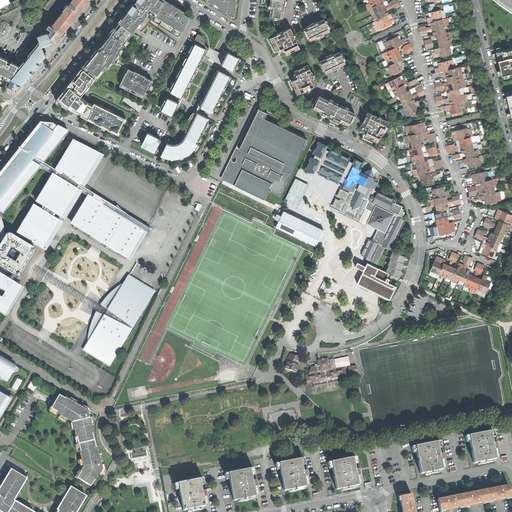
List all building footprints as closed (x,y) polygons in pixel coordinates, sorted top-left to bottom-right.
[(68,0),(49,23),(50,24),(44,31),(45,32),(44,33),(39,36),(40,41),(43,46),(53,42),(51,37),(57,42),(63,33),(78,14),(89,0),(68,0)] [(51,10),(59,0),(50,0),(46,5),(51,10)] [(119,22),(120,23),(133,33),(137,27),(141,23),(142,23),(147,17),(146,16),(151,11),(157,16),(166,1),(165,0),(136,0),(134,3),(119,22)] [(207,0),(231,16),(235,16),(236,0),(207,0)] [(272,0),(272,6),(270,16),(283,18),(284,10),(286,10),(287,8),(285,7),(285,0),(272,0)] [(511,0),(492,0),(511,14),(511,0)] [(178,8),(166,1),(157,16),(183,32),(190,18),(185,14),(186,13),(178,8)] [(384,5),(383,2),(372,7),(376,13),(386,8),(384,5)] [(386,8),(376,13),(378,19),(389,14),(387,11),(386,8)] [(441,9),(431,12),(432,14),(432,17),(427,18),(428,22),(431,21),(443,18),(441,9)] [(143,24),(139,29),(143,32),(152,20),(153,21),(157,16),(151,11),(146,16),(147,17),(142,23),(143,24)] [(391,13),(389,14),(378,19),(376,20),(373,22),(377,30),(381,28),(392,23),(391,20),(390,18),(393,17),(391,13)] [(180,38),(183,32),(157,16),(153,21),(180,38)] [(444,25),(443,18),(431,21),(432,25),(433,28),(444,25)] [(304,28),(311,40),(319,36),(330,31),(324,19),(315,23),(314,22),(311,24),(311,25),(304,28)] [(83,69),(95,78),(100,72),(102,74),(114,58),(116,59),(121,50),(124,45),(133,33),(120,23),(115,28),(116,29),(110,37),(104,44),(100,51),(99,50),(96,54),(95,54),(86,65),(86,66),(83,69)] [(446,32),(444,25),(433,28),(434,31),(435,35),(437,34),(446,32)] [(285,51),(287,54),(300,48),(290,28),(284,31),(284,33),(278,36),(277,34),(270,38),(277,51),(280,49),(283,50),(285,51)] [(448,31),(446,32),(437,34),(438,38),(439,41),(450,38),(448,31)] [(398,36),(387,41),(384,43),(388,51),(397,46),(405,42),(403,39),(401,39),(401,38),(399,38),(398,36)] [(204,39),(199,37),(196,43),(194,42),(182,66),(184,67),(182,71),(180,70),(177,76),(179,77),(176,83),(174,82),(171,88),(173,88),(171,92),(183,98),(183,97),(187,99),(190,92),(189,92),(190,91),(191,88),(188,86),(191,80),(195,73),(196,73),(198,70),(198,69),(198,68),(199,68),(204,58),(204,56),(205,55),(206,55),(208,50),(207,49),(207,48),(204,39)] [(452,45),(450,38),(439,41),(440,44),(440,47),(449,45),(452,45)] [(0,56),(0,76),(1,77),(7,80),(9,77),(12,78),(14,75),(18,78),(16,80),(16,82),(17,85),(18,86),(20,86),(22,85),(33,72),(31,71),(33,68),(31,67),(33,65),(34,64),(35,65),(45,53),(43,46),(40,41),(29,55),(30,57),(26,62),(24,61),(20,66),(12,62),(10,65),(7,63),(8,60),(0,56)] [(402,49),(403,51),(413,46),(411,43),(404,46),(404,48),(402,49)] [(452,54),(449,45),(440,47),(435,49),(435,53),(440,51),(441,54),(442,57),(452,54)] [(398,49),(397,46),(388,51),(383,53),(386,60),(400,53),(398,49)] [(511,48),(496,52),(501,75),(511,72),(511,48)] [(346,63),(340,51),(332,55),(321,61),(326,73),(346,63)] [(222,64),(235,70),(241,58),(228,52),(225,58),(222,64)] [(401,55),(400,53),(386,60),(389,66),(401,60),(403,59),(401,55)] [(455,68),(453,59),(439,62),(439,65),(440,67),(441,71),(455,68)] [(403,63),(401,60),(389,66),(387,67),(391,75),(392,74),(402,69),(401,67),(400,65),(403,63)] [(291,81),(298,94),(305,91),(304,89),(310,86),(311,88),(318,84),(308,64),(295,71),(296,75),(296,77),(295,79),(291,81)] [(460,67),(455,68),(441,71),(439,72),(440,75),(447,74),(447,75),(447,77),(458,74),(461,73),(460,67)] [(126,74),(125,76),(127,78),(129,73),(128,73),(130,70),(135,72),(129,69),(126,74)] [(201,106),(212,112),(213,109),(215,110),(218,104),(216,103),(218,100),(220,100),(232,76),(218,69),(215,75),(215,76),(214,77),(213,78),(207,89),(205,93),(207,94),(204,99),(201,106)] [(123,85),(142,94),(142,92),(145,94),(148,88),(147,88),(151,80),(135,72),(130,70),(128,73),(129,73),(127,78),(125,76),(122,82),(124,83),(123,85)] [(460,81),(458,74),(447,77),(448,79),(448,81),(449,83),(460,81)] [(400,76),(389,81),(393,90),(404,85),(407,83),(405,79),(402,81),(401,79),(400,76)] [(460,81),(449,83),(449,85),(450,90),(459,88),(466,87),(464,80),(460,81)] [(406,89),(405,88),(404,85),(393,90),(396,96),(399,95),(407,91),(406,89)] [(461,95),(459,88),(450,90),(448,91),(449,94),(449,98),(461,95)] [(409,89),(407,91),(399,95),(402,101),(412,96),(411,93),(409,89)] [(465,94),(461,95),(449,98),(450,100),(450,102),(451,104),(460,102),(467,100),(465,94)] [(319,96),(313,107),(325,113),(341,121),(350,125),(355,113),(348,110),(348,108),(346,108),(345,108),(332,102),(332,100),(331,99),(329,100),(319,96)] [(414,99),(412,96),(402,101),(405,107),(415,102),(414,99)] [(162,106),(164,107),(162,110),(174,116),(177,110),(180,103),(169,98),(167,101),(165,100),(162,106)] [(419,100),(415,102),(405,107),(404,107),(409,115),(420,110),(418,107),(417,105),(420,104),(419,100)] [(462,111),(460,102),(451,104),(445,106),(446,110),(451,108),(451,111),(452,113),(462,111)] [(220,179),(228,182),(241,156),(236,154),(258,108),(255,106),(220,179)] [(267,113),(258,108),(236,154),(241,156),(228,182),(264,199),(270,188),(271,189),(270,191),(279,196),(306,138),(264,118),(267,113)] [(188,132),(186,137),(198,144),(199,143),(197,142),(198,140),(200,141),(204,133),(202,132),(204,128),(206,129),(210,121),(208,120),(209,118),(198,112),(194,120),(188,132)] [(368,112),(362,125),(366,127),(366,129),(367,131),(365,135),(378,142),(382,135),(380,134),(383,127),(385,128),(388,122),(368,112)] [(0,265),(12,273),(15,275),(16,275),(16,278),(20,277),(19,274),(31,254),(34,253),(33,249),(30,250),(27,248),(10,238),(9,235),(6,235),(6,239),(5,240),(3,239),(3,236),(3,230),(3,226),(1,222),(0,218),(0,211),(4,214),(69,132),(57,126),(56,128),(53,125),(53,124),(40,123),(18,149),(20,151),(17,154),(16,152),(0,172),(0,242),(1,243),(2,242),(4,243),(2,246),(0,248),(0,265)] [(405,127),(408,136),(426,131),(425,127),(424,127),(423,127),(423,126),(422,126),(421,123),(405,127)] [(455,141),(460,140),(471,137),(474,136),(472,128),(468,129),(467,128),(456,131),(456,133),(457,136),(454,136),(455,141)] [(408,143),(411,142),(423,139),(427,138),(427,135),(426,131),(408,136),(406,136),(408,143)] [(159,137),(149,132),(143,143),(145,144),(144,146),(155,152),(159,146),(158,145),(159,144),(160,142),(162,141),(162,139),(161,138),(159,138),(159,137)] [(173,143),(168,142),(161,155),(167,158),(173,158),(179,158),(185,157),(190,154),(194,149),(198,144),(186,137),(183,140),(182,142),(179,143),(176,144),(173,143)] [(460,143),(461,146),(472,143),(471,137),(460,140),(460,143)] [(411,142),(413,148),(422,146),(424,146),(424,143),(423,139),(411,142)] [(72,141),(70,144),(86,153),(85,154),(87,155),(87,154),(97,159),(98,160),(101,155),(72,141)] [(368,261),(377,265),(386,247),(391,250),(406,221),(404,219),(406,215),(404,214),(405,212),(403,211),(404,209),(402,208),(403,206),(396,203),(397,201),(374,190),(378,182),(372,179),(375,175),(373,172),(372,169),(366,170),(364,175),(359,172),(363,163),(355,159),(353,163),(350,161),(351,159),(330,149),(329,151),(326,150),(328,146),(320,141),(314,154),(315,155),(314,158),(312,157),(306,169),(314,174),(316,170),(319,171),(319,173),(338,183),(340,181),(343,183),(341,187),(349,190),(369,200),(365,208),(373,212),(367,224),(378,229),(372,240),(369,239),(361,255),(369,259),(368,261)] [(463,153),(466,152),(474,150),(472,143),(461,146),(462,149),(463,153)] [(31,242),(27,248),(30,250),(34,244),(46,251),(63,223),(53,217),(55,214),(62,217),(68,207),(67,206),(71,201),(78,190),(77,189),(79,186),(80,186),(84,181),(83,180),(86,175),(87,175),(97,159),(87,154),(87,155),(85,154),(86,153),(70,144),(54,171),(57,173),(55,176),(52,174),(35,202),(43,207),(41,210),(33,205),(16,233),(31,242)] [(410,149),(412,156),(423,153),(422,150),(422,146),(413,148),(410,149)] [(467,155),(467,159),(478,156),(477,150),(474,150),(466,152),(467,155)] [(413,163),(416,162),(425,160),(424,156),(423,153),(412,156),(413,163)] [(470,168),(482,165),(479,156),(478,156),(467,159),(464,159),(465,164),(469,163),(469,165),(470,168)] [(416,162),(418,169),(429,166),(428,162),(428,159),(425,160),(416,162)] [(415,176),(421,175),(431,173),(430,169),(429,166),(418,169),(414,170),(415,176)] [(423,184),(435,181),(434,178),(434,176),(437,176),(436,171),(431,173),(421,175),(423,184)] [(474,183),(481,182),(493,179),(491,171),(487,172),(487,171),(475,174),(476,176),(477,178),(473,179),(474,183)] [(291,187),(298,190),(303,180),(296,177),(291,187)] [(493,179),(481,182),(482,185),(483,188),(494,186),(498,185),(496,178),(493,179)] [(434,198),(435,198),(446,196),(449,195),(448,190),(445,191),(444,189),(444,186),(432,189),(434,198)] [(483,188),(484,195),(495,192),(494,186),(483,188)] [(366,226),(367,224),(373,212),(365,208),(360,218),(337,206),(343,192),(347,194),(348,192),(340,188),(330,208),(366,226)] [(360,218),(365,208),(369,200),(349,190),(348,192),(347,194),(343,192),(337,206),(360,218)] [(498,201),(501,200),(499,191),(495,192),(484,195),(481,196),(482,200),(484,199),(485,202),(486,204),(491,203),(491,206),(497,204),(497,202),(498,201)] [(148,227),(94,194),(92,198),(88,195),(70,224),(117,253),(130,261),(134,254),(144,235),(146,231),(148,227)] [(435,198),(436,205),(448,202),(447,200),(447,198),(446,196),(435,198)] [(436,205),(438,211),(447,209),(449,209),(448,205),(448,202),(436,205)] [(435,212),(437,219),(448,216),(448,213),(447,209),(438,211),(435,212)] [(496,218),(500,220),(511,225),(511,214),(502,211),(501,213),(500,215),(497,214),(496,218)] [(316,247),(324,230),(284,212),(276,228),(316,247)] [(437,219),(439,226),(450,223),(449,219),(448,216),(437,219)] [(499,223),(497,226),(508,231),(511,225),(500,220),(499,223)] [(440,235),(452,232),(452,229),(451,227),(454,226),(453,222),(450,223),(439,226),(438,226),(440,235)] [(496,229),(495,233),(502,236),(505,237),(508,231),(497,226),(496,229)] [(491,235),(489,238),(500,242),(502,236),(495,233),(492,232),(491,235)] [(485,240),(483,243),(497,249),(500,242),(489,238),(488,240),(488,241),(485,240)] [(483,253),(494,257),(498,249),(497,249),(483,243),(482,247),(485,248),(484,250),(483,253)] [(391,266),(387,273),(395,277),(397,278),(399,274),(402,269),(404,264),(403,264),(404,261),(406,257),(395,251),(391,259),(392,260),(389,265),(391,266)] [(440,274),(444,263),(446,260),(444,259),(442,258),(441,259),(440,261),(436,260),(436,259),(431,270),(440,274)] [(440,274),(446,277),(451,266),(449,265),(447,264),(444,263),(440,274)] [(446,277),(452,279),(457,269),(454,267),(451,266),(446,277)] [(458,283),(460,279),(464,269),(462,268),(460,267),(458,266),(457,269),(452,279),(452,281),(458,283)] [(33,272),(96,311),(101,304),(85,295),(68,285),(36,267),(33,272)] [(382,279),(392,284),(395,277),(387,273),(382,270),(381,273),(371,268),(367,275),(377,280),(378,278),(381,280),(382,279)] [(460,279),(466,282),(470,274),(471,272),(469,271),(466,270),(464,269),(460,279)] [(12,281),(15,275),(12,273),(9,279),(0,273),(0,312),(6,316),(24,288),(12,281)] [(465,285),(471,287),(476,277),(474,276),(472,275),(470,274),(466,282),(465,285)] [(476,293),(485,296),(491,281),(489,280),(487,279),(488,276),(484,274),(482,279),(478,290),(476,293)] [(83,350),(109,366),(129,332),(128,331),(132,325),(133,326),(137,320),(137,318),(148,301),(149,300),(154,292),(127,276),(123,282),(122,285),(122,286),(111,304),(110,304),(107,309),(107,310),(104,316),(103,316),(99,322),(100,323),(88,342),(83,350)] [(471,287),(478,290),(482,279),(479,278),(476,277),(471,287)] [(88,333),(88,342),(100,323),(99,322),(103,316),(104,316),(107,310),(107,309),(110,304),(111,304),(122,286),(122,285),(123,282),(118,286),(114,289),(111,292),(105,298),(101,304),(96,311),(93,317),(90,324),(88,333)] [(475,306),(482,309),(485,304),(477,301),(475,306)] [(285,368),(296,372),(299,365),(295,364),(297,361),(298,361),(300,357),(290,353),(288,358),(287,357),(286,361),(287,362),(285,368)] [(0,376),(7,382),(16,368),(4,360),(0,357),(0,376)] [(340,377),(347,376),(345,368),(336,370),(334,359),(329,360),(328,358),(324,359),(323,358),(322,359),(317,360),(318,364),(315,364),(315,366),(311,367),(309,372),(309,375),(305,375),(307,384),(313,382),(314,388),(342,383),(340,377)] [(349,375),(358,374),(356,366),(348,367),(349,375)] [(17,390),(23,380),(18,378),(13,388),(17,390)] [(26,390),(33,394),(38,387),(31,383),(30,383),(28,382),(24,389),(26,390)] [(0,417),(1,415),(0,414),(0,413),(6,405),(8,406),(12,400),(3,394),(3,395),(0,393),(0,417)] [(65,400),(59,396),(54,404),(51,409),(57,413),(72,423),(76,437),(77,437),(80,451),(80,452),(83,466),(80,471),(81,471),(77,478),(90,486),(94,479),(95,480),(97,477),(102,468),(95,448),(96,447),(92,433),(87,412),(73,403),(65,399),(65,400)] [(474,463),(495,459),(493,446),(495,446),(495,448),(498,447),(498,444),(497,442),(492,443),(491,435),(490,431),(469,435),(470,439),(474,463)] [(421,474),(442,470),(440,457),(441,457),(442,458),(445,458),(444,455),(444,452),(439,453),(437,445),(437,442),(415,446),(416,449),(421,474)] [(337,490),(358,486),(356,473),(357,473),(358,475),(361,474),(360,471),(360,468),(355,469),(354,463),(353,458),(331,462),(332,468),(337,490)] [(284,491),(306,487),(304,475),(305,474),(306,476),(309,475),(308,473),(308,470),(303,471),(302,464),(301,459),(279,463),(280,469),(284,491)] [(235,501),(257,496),(254,484),(256,484),(256,486),(259,485),(258,482),(258,480),(253,480),(252,474),(251,468),(229,472),(231,478),(235,501)] [(33,511),(28,509),(29,508),(27,507),(25,506),(25,507),(15,501),(15,502),(14,501),(23,485),(22,484),(26,478),(23,476),(13,470),(9,476),(8,476),(0,489),(1,489),(0,491),(0,510),(3,511),(33,511)] [(184,510),(206,506),(204,494),(205,493),(205,495),(209,494),(208,492),(207,489),(203,490),(202,484),(200,478),(179,482),(180,488),(184,510)] [(503,498),(511,497),(509,485),(438,499),(440,511),(452,508),(477,503),(503,498)] [(81,501),(85,495),(72,487),(68,493),(67,493),(64,499),(62,503),(61,502),(59,506),(58,509),(59,510),(57,511),(75,511),(77,508),(78,508),(82,503),(82,502),(81,501)] [(400,496),(402,511),(415,511),(414,506),(412,494),(400,496)]
